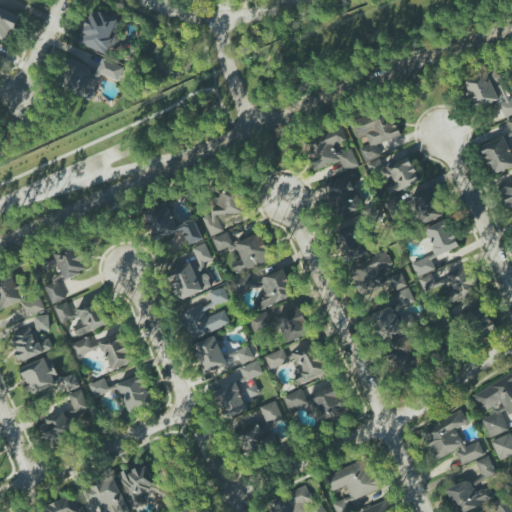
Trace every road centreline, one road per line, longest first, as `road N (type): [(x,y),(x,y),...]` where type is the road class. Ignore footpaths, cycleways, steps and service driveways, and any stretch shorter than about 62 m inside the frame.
road 1 (secondary): [(208,149),(511,34)]
road 2 (residential): [(229,494),(428,403),(511,345)]
road 3 (residential): [(235,511),(125,266)]
road 4 (residential): [(389,421),(286,194)]
road 5 (secondary): [(0,243),(208,149)]
road 6 (secondary): [(208,149),(0,211)]
road 7 (residential): [(0,494),(191,404)]
road 8 (residential): [(511,282),(441,130)]
road 9 (residential): [(291,0),(217,16),(147,0)]
